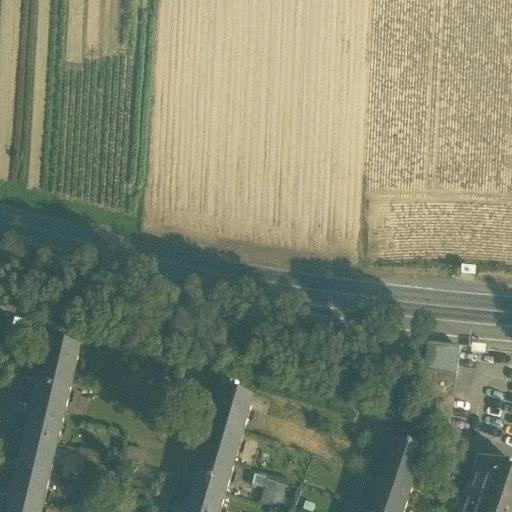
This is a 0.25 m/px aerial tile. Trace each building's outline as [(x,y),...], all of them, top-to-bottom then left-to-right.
[(46,347),(38,379),(71,386),(79,355),(46,347)] [(427,350),(423,375),(455,379),(459,352),(427,350)] [(455,379),(423,375),(416,425),(449,429),(455,379)] [(64,418),(71,386),(38,379),(31,410),(64,418)] [(220,396),(211,427),(243,436),(252,406),(220,396)] [(56,448),(64,418),(31,410),(24,440),(56,448)] [(211,427),(202,458),(234,467),(243,436),(211,427)] [(49,479),(56,448),(24,440),(16,471),(49,479)] [(392,448),(381,479),(371,509),(369,511),(404,511),(412,490),(423,459),(392,448)] [(202,458),(193,488),(225,497),(234,467),(202,458)] [(459,511),(478,511),(488,484),(511,492),(511,473),(476,461),(459,511)] [(42,510),(49,479),(16,471),(9,502),(42,510)] [(281,508),(287,486),(254,477),(252,487),(263,489),(260,503),(281,508)] [(511,511),(511,492),(488,484),(478,511),(511,511)] [(193,488),(185,511),(220,511),(225,497),(193,488)] [(41,511),(42,510),(9,502),(6,511),(41,511)]
